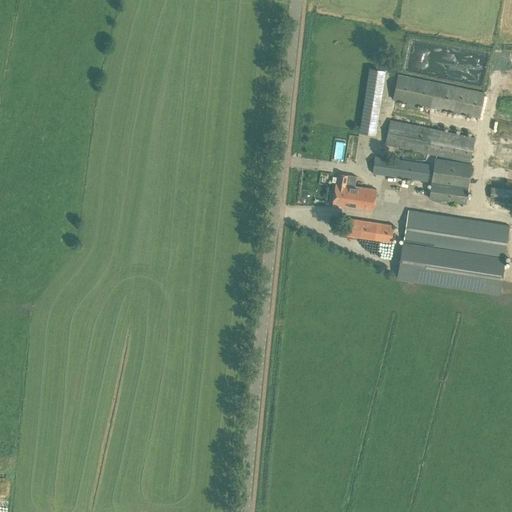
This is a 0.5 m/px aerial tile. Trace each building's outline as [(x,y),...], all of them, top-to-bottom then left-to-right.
[(375,135),(386,70),(369,67),(359,132),(375,135)] [(479,117),(484,92),(398,74),(393,99),(479,117)] [(475,138),(391,120),(386,144),(470,162),(475,138)] [(430,164),(375,156),(372,172),(427,181),(430,164)] [(471,163),(435,159),(429,198),(466,203),(471,163)] [(373,210),(376,188),(355,185),(356,176),(337,173),(332,204),(373,210)] [(511,190),(491,188),(490,198),(511,200),(511,190)] [(509,225),(408,210),(398,277),(499,292),(509,225)] [(391,242),(394,225),(347,218),(345,235),(391,242)]
